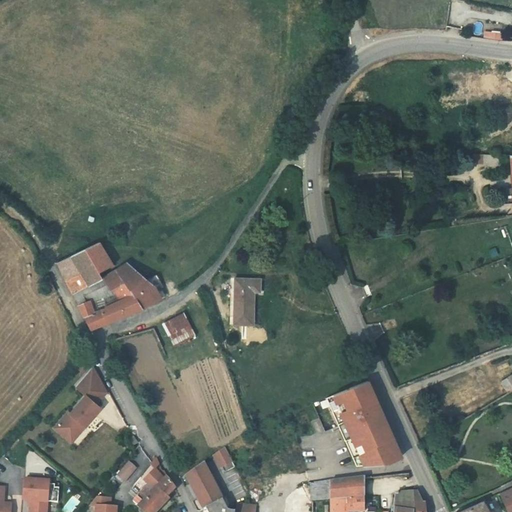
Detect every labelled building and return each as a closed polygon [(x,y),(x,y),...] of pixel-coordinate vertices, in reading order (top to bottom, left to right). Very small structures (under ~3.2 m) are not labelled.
[(57,259),(90,324),(102,319),(104,318),(101,299),(99,289),(106,286),(98,273),(96,268),(110,261),(99,236),(57,259)] [(111,294),(101,299),(104,318),(134,305),(162,293),(150,282),(123,261),(113,266),(98,273),(106,286),(111,294)] [(48,291),(55,287),(49,276),(45,279),(43,280),(48,291)] [(259,277),(233,277),(231,323),(251,323),(253,292),(259,292),(259,277)] [(183,314),(166,323),(176,344),(194,335),(183,314)] [(101,388),(87,364),(69,383),(80,392),(64,410),(62,408),(52,420),(64,431),(75,419),(79,423),(88,413),(84,410),(91,403),(89,401),(101,388)] [(511,367),(502,373),(503,377),(508,385),(511,382),(511,367)] [(499,390),(508,385),(503,377),(495,381),(499,390)] [(368,389),(363,379),(321,396),(350,466),(367,464),(383,457),(385,461),(398,456),(376,406),(371,408),(363,391),(368,389)] [(79,423),(75,419),(64,431),(52,420),(49,424),(56,431),(65,438),(79,423)] [(223,442),(213,449),(217,460),(229,454),(223,442)] [(229,454),(217,460),(220,466),(232,460),(229,454)] [(203,457),(184,470),(188,480),(184,482),(190,497),(195,496),(199,507),(219,495),(203,457)] [(123,458),(112,471),(120,477),(130,464),(123,458)] [(158,479),(164,472),(161,465),(160,467),(157,464),(157,465),(153,463),(144,474),(148,477),(137,490),(144,495),(158,479)] [(158,479),(164,490),(170,484),(164,472),(158,479)] [(45,511),(48,475),(31,473),(31,476),(29,496),(29,501),(31,503),(30,511),(45,511)] [(325,475),(326,493),(358,491),(360,473),(325,475)] [(31,476),(23,476),(22,496),(29,496),(31,476)] [(150,511),(155,507),(152,504),(164,490),(158,479),(144,495),(143,497),(137,503),(147,511),(150,511)] [(511,483),(493,492),(502,511),(508,511),(511,510),(511,483)] [(392,489),(389,511),(409,511),(410,488),(392,489)] [(410,488),(409,511),(419,511),(420,506),(421,497),(416,497),(413,488),(410,488)] [(357,507),(358,491),(326,493),(327,511),(342,511),(342,507),(357,507)] [(109,495),(93,494),(87,502),(95,503),(94,511),(114,511),(115,504),(108,504),(109,495)] [(224,504),(219,495),(199,507),(195,509),(196,511),(210,511),(217,507),(219,509),(221,509),(221,506),(224,504)] [(482,511),(476,498),(446,511),(482,511)] [(0,511),(8,511),(10,502),(0,500),(0,511)]
